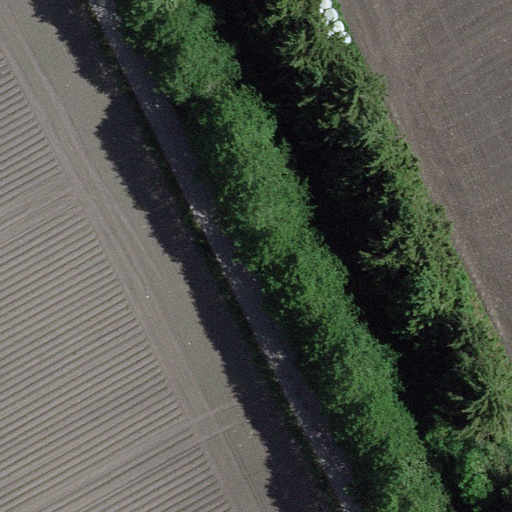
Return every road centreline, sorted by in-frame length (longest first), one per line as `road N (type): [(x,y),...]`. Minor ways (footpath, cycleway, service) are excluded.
road 1 (unclassified): [(91,0),(350,511)]
road 2 (track): [(304,0),(511,401)]
